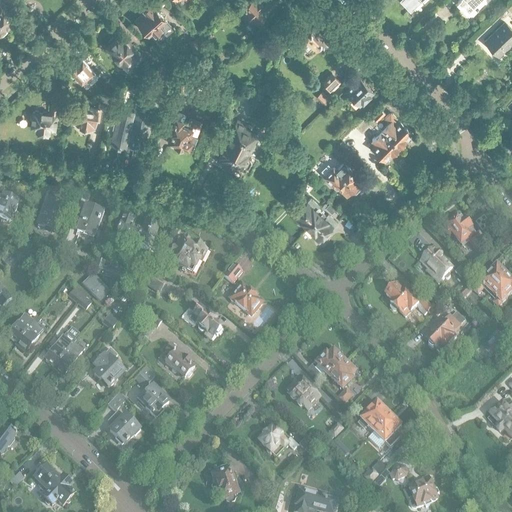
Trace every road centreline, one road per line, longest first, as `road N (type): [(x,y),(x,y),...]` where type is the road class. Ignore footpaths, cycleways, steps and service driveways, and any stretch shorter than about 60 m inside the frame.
road 1 (residential): [(331,296),(281,257),(167,195),(110,176),(0,162)]
road 2 (residential): [(132,504),(331,296)]
road 3 (residential): [(477,511),(437,420),(331,296)]
road 4 (residential): [(331,296),(476,148)]
road 5 (residential): [(348,0),(414,67),(476,148)]
road 6 (residential): [(132,504),(0,383)]
road 7 (residential): [(0,88),(95,0)]
